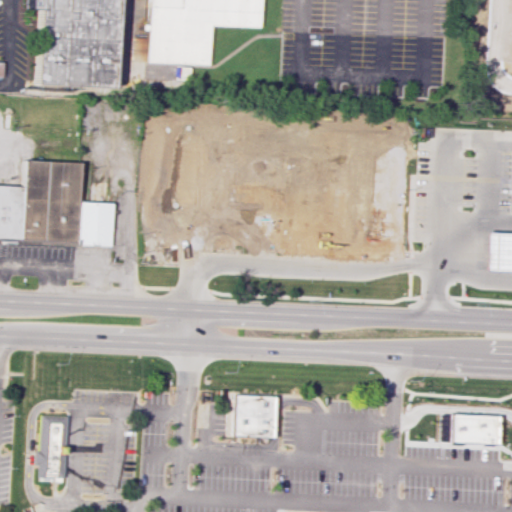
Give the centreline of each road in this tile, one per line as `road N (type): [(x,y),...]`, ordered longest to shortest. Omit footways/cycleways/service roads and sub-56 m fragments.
road 1 (trunk): [(511,321),(0,302)]
road 2 (trunk): [(0,338),(511,356)]
